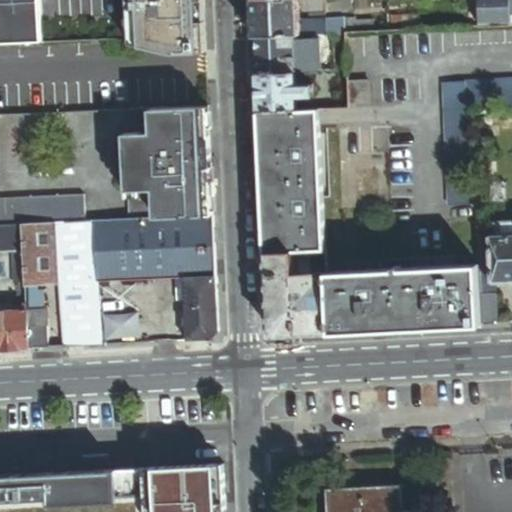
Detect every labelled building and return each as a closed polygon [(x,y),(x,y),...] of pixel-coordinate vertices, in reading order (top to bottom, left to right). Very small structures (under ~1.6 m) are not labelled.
[(140,44),(139,6),(135,7),(134,0),(128,0),(130,41),(140,44)] [(206,53),(203,0),(134,0),(135,7),(139,6),(140,44),(175,54),(206,53)] [(326,0),(254,0),(256,37),(295,35),(328,34),(328,32),(328,25),(323,22),(304,23),(299,26),(298,8),(304,10),(309,10),(327,9),(326,0)] [(326,0),(327,9),(352,8),(352,0),(326,0)] [(511,0),(481,0),(482,9),(511,7),(511,0)] [(0,45),(41,43),(39,1),(0,3),(0,45)] [(511,7),(482,9),(483,28),(511,26),(511,7)] [(373,17),(355,18),(355,33),(373,32),(373,17)] [(328,19),(328,25),(328,32),(344,32),(343,18),(328,19)] [(295,41),(295,35),(256,37),(256,43),(295,41)] [(336,41),(336,40),(328,40),(329,62),(337,62),(336,41)] [(297,66),(295,41),(256,43),(257,74),(297,72),(297,66)] [(346,41),(336,41),(337,62),(337,70),(347,69),(346,41)] [(297,66),(297,72),(337,70),(337,62),(329,62),(302,63),(297,66)] [(257,74),(259,112),(299,110),(298,99),(297,86),(297,72),(257,74)] [(511,77),(444,82),(449,205),(477,204),(474,110),(511,108),(511,77)] [(368,81),(349,82),(349,88),(349,94),(349,103),(369,103),(368,81)] [(314,85),(297,86),(298,99),(314,98),(314,85)] [(337,94),(337,109),(350,108),(349,103),(349,94),(344,94),(337,94)] [(214,217),(209,108),(152,110),(153,133),(125,134),(129,222),(214,217)] [(259,112),(260,130),(318,128),(317,109),(299,110),(259,112)] [(266,254),(300,253),(312,252),(324,252),(318,128),(260,130),(266,254)] [(0,193),(0,228),(24,227),(57,225),(87,224),(85,198),(7,202),(7,206),(1,207),(0,202),(0,193)] [(216,246),(214,217),(129,222),(95,223),(97,253),(216,246)] [(97,253),(95,223),(87,224),(57,225),(60,284),(63,349),(103,346),(99,287),(97,253)] [(491,237),(511,236),(511,224),(490,225),(491,237)] [(60,284),(57,225),(24,227),(26,252),(27,276),(27,285),(40,285),(60,284)] [(26,252),(24,227),(0,228),(0,253),(11,253),(26,252)] [(511,236),(491,237),(493,284),(511,283),(511,236)] [(217,281),(216,246),(97,253),(99,287),(184,283),(217,281)] [(313,273),(327,272),(326,251),(324,252),(312,252),(312,259),(313,273)] [(27,276),(26,252),(11,253),(16,276),(27,276)] [(300,260),(300,253),(266,254),(267,275),(313,273),(312,259),(300,260)] [(480,267),(327,274),(330,333),(483,326),(481,297),(480,267)] [(276,337),(330,333),(327,274),(327,272),(313,273),(267,275),(270,331),(276,337)] [(220,333),(217,281),(184,283),(186,342),(213,340),(220,333)] [(27,285),(28,306),(29,312),(29,322),(42,321),(40,285),(27,285)] [(497,296),(481,297),(483,326),(499,325),(497,296)] [(12,304),(0,304),(0,313),(12,313),(12,306),(12,304)] [(0,352),(31,351),(29,328),(29,322),(29,312),(12,313),(0,313),(0,352)] [(31,351),(50,350),(49,327),(29,328),(31,351)] [(233,511),(232,463),(0,473),(0,511),(233,511)] [(402,511),(401,487),(326,491),(326,511),(402,511)]
